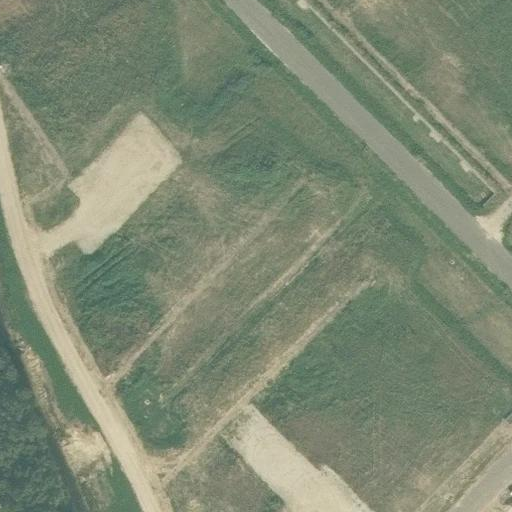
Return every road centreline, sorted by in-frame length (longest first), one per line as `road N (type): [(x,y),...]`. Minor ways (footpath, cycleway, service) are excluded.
road 1 (residential): [(0,140),(41,310),(142,511)]
road 2 (residential): [(239,0),(511,270)]
